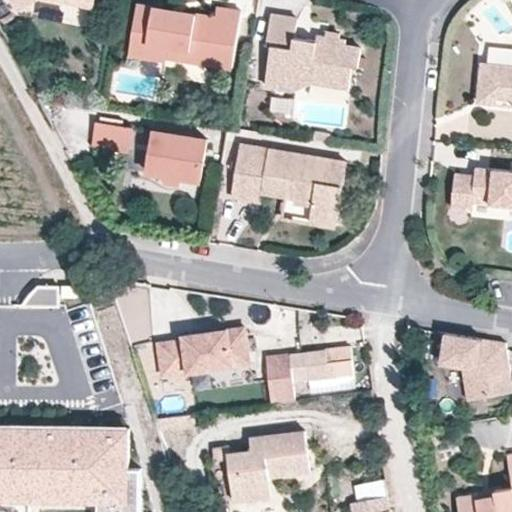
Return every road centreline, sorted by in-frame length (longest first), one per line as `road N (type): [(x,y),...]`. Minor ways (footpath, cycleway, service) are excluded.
road 1 (residential): [(418,0),(382,303)]
road 2 (residential): [(98,250),(382,303)]
road 3 (unclassified): [(98,250),(0,51)]
road 4 (residential): [(382,303),(511,322)]
